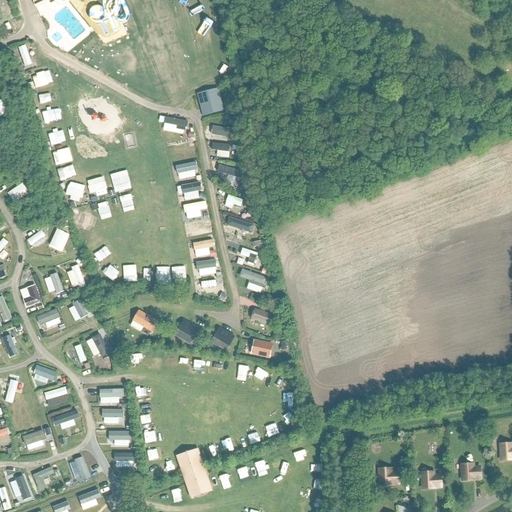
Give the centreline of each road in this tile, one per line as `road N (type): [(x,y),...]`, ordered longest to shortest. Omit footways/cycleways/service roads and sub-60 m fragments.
road 1 (unknown): [(27,28),(55,59),(136,102),(193,118),(235,299),(231,312),(216,312)]
road 2 (track): [(338,511),(347,431),(511,404)]
